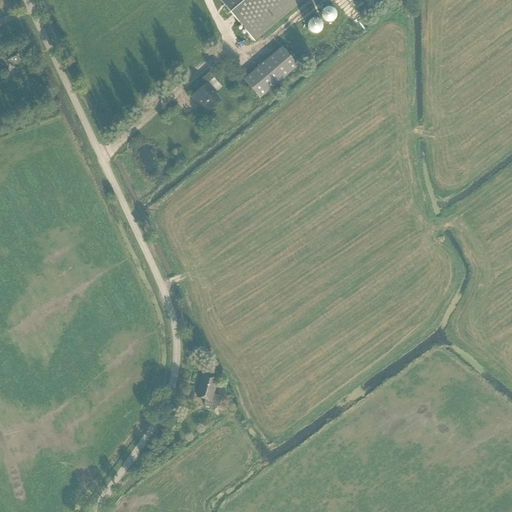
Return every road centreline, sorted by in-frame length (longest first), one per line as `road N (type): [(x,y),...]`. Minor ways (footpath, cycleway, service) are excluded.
road 1 (unclassified): [(92,511),(156,425),(172,390),(176,343),(167,305),(25,0)]
road 2 (unknown): [(100,161),(208,68)]
